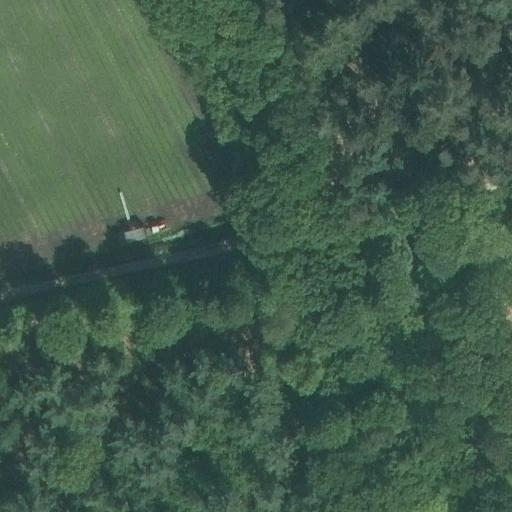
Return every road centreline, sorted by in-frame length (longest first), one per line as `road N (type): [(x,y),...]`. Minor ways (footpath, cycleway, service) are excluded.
road 1 (track): [(0,297),(297,228)]
road 2 (track): [(297,228),(511,179)]
